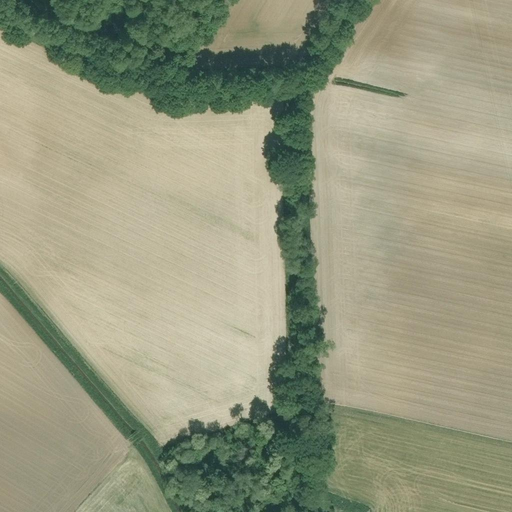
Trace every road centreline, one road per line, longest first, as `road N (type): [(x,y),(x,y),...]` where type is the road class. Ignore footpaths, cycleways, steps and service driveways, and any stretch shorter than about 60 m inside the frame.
road 1 (track): [(291,84),(291,511)]
road 2 (track): [(0,17),(130,79),(228,95),(291,84),(344,0)]
